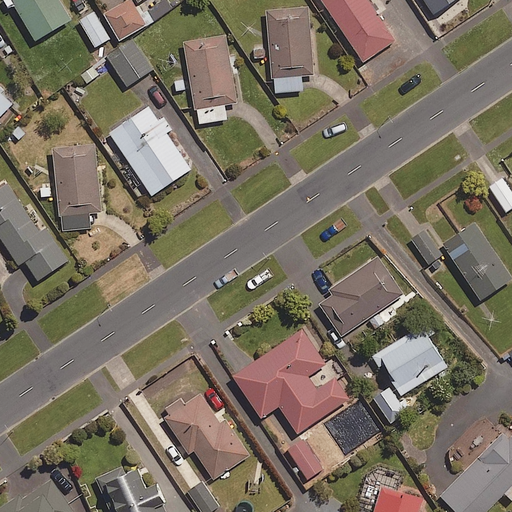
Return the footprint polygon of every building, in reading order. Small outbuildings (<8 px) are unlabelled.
[(4,0),(8,6),(17,1),(36,37),(71,18),(61,0),(4,0)] [(147,23),(134,0),(124,0),(105,11),(121,38),(147,23)] [(324,0),(365,60),(396,39),(369,0),(324,0)] [(424,0),(433,12),(450,0),(424,0)] [(315,73),(309,4),(267,8),(274,91),(303,88),(302,74),(315,73)] [(95,10),(81,19),(96,45),(111,36),(95,10)] [(190,106),(196,105),(197,120),(226,117),(224,103),(237,102),(230,33),(183,38),(187,77),(175,78),(177,90),(189,88),(190,106)] [(153,67),(134,38),(108,54),(127,84),(153,67)] [(93,64),(79,74),(87,86),(102,76),(93,64)] [(55,74),(39,75),(40,93),(57,92),(55,74)] [(0,114),(11,103),(0,91),(0,114)] [(150,104),(111,131),(113,134),(104,140),(108,146),(117,140),(153,193),(192,166),(167,130),(172,126),(165,115),(160,118),(150,104)] [(103,210),(96,142),(54,146),(62,229),(92,226),(90,212),(103,210)] [(511,206),(511,193),(501,177),(488,185),(505,211),(511,206)] [(41,231),(7,180),(0,185),(0,233),(20,262),(26,258),(39,278),(69,258),(47,227),(41,231)] [(511,276),(511,275),(476,221),(445,241),(481,297),(511,276)] [(443,252),(427,228),(413,238),(429,261),(443,252)] [(343,334),(369,316),(376,326),(387,319),(379,309),(404,291),(378,255),(317,298),(343,334)] [(450,365),(425,324),(374,354),(380,364),(387,360),(391,368),(388,369),(402,393),(450,365)] [(328,361),(305,327),(236,374),(263,415),(281,403),(299,431),(351,396),(336,373),(317,386),(309,374),(328,361)] [(374,395),(392,420),(412,407),(406,397),(401,400),(390,384),(374,395)] [(222,421),(200,389),(164,413),(190,451),(195,447),(215,477),(250,454),(226,418),(222,421)] [(511,432),(510,435),(506,431),(442,491),(460,511),(484,511),(507,491),(511,496),(511,432)] [(323,467),(304,438),(289,448),(309,477),(323,467)] [(166,511),(162,501),(167,498),(158,479),(150,483),(140,459),(97,478),(111,511),(166,511)] [(0,511),(70,511),(49,478),(0,508),(0,511)] [(207,511),(219,504),(203,480),(189,490),(204,511),(207,511)] [(386,484),(377,511),(420,511),(425,496),(386,484)]
